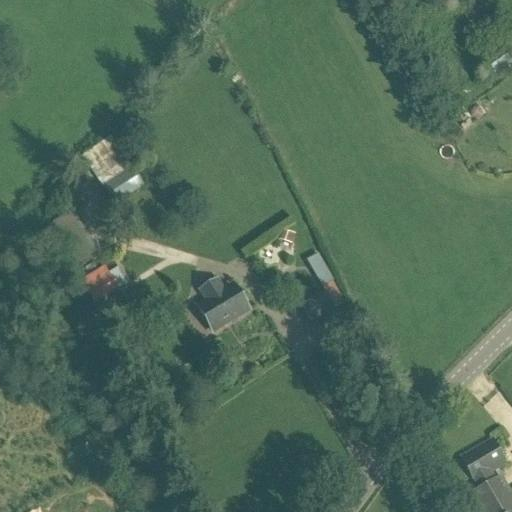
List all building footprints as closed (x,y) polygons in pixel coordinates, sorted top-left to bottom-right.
[(410,55),(426,45),(415,27),(400,37),(410,55)] [(504,50),(485,62),(494,73),(511,61),(504,50)] [(481,100),(466,116),(477,126),(492,109),(481,100)] [(102,187),(115,205),(143,187),(133,169),(102,187)] [(97,254),(72,212),(51,225),(76,266),(97,254)] [(321,287),(332,280),(317,254),(305,260),(321,287)] [(115,276),(112,272),(106,276),(101,267),(78,283),(94,305),(119,290),(118,287),(125,284),(119,274),(115,276)] [(291,306),(301,307),(310,325),(333,313),(332,311),(344,306),(333,286),(322,291),(324,294),(303,305),(306,290),(294,288),(291,306)] [(208,302),(198,309),(213,333),(247,312),(232,288),(222,294),(219,289),(205,297),(208,302)] [(492,441),(460,459),(478,491),(471,495),(477,506),(480,511),(511,511),(511,492),(508,495),(498,477),(494,480),(490,472),(494,469),(505,464),(492,441)]
